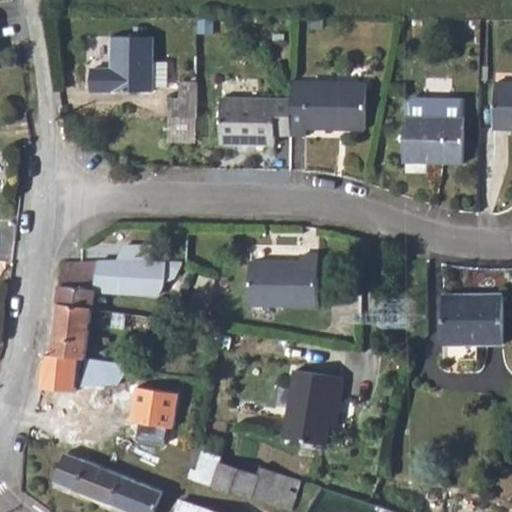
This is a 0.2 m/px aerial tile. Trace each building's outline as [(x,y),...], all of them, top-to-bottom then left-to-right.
[(93,70),(93,93),(154,94),(155,38),(115,38),(114,70),(93,70)] [(160,59),(158,83),(169,84),(170,60),(160,59)] [(291,99),(291,135),(306,135),(306,128),(365,128),(366,84),(292,83),(291,99)] [(511,84),(494,85),(493,130),(511,130),(511,84)] [(171,101),(171,118),(199,119),(200,86),(182,86),(182,101),(171,101)] [(275,134),(291,135),(291,99),(221,98),(220,143),(274,145),(275,134)] [(462,99),(405,98),(403,164),(462,164),(462,99)] [(254,268),(253,311),(319,312),(320,262),(304,262),(303,268),(254,268)] [(181,268),(126,266),(123,298),(155,299),(154,303),(160,303),(164,290),(166,282),(176,282),(181,268)] [(63,268),(59,304),(93,308),(98,267),(63,268)] [(195,301),(210,304),(216,277),(202,273),(195,301)] [(413,324),(413,295),(377,295),(376,323),(413,324)] [(470,302),(448,302),(449,361),(482,361),(482,346),(508,346),(508,296),(470,296),(470,302)] [(59,304),(53,357),(79,360),(76,387),(115,389),(121,390),(132,369),(141,353),(146,355),(151,347),(135,341),(120,367),(87,361),(90,331),(92,316),(93,308),(59,304)] [(92,316),(90,331),(103,332),(105,317),(92,316)] [(45,357),(42,390),(73,394),(75,394),(76,387),(79,360),(53,357),(45,357)] [(293,369),(283,436),(324,444),(332,391),(338,393),(340,376),(293,369)] [(73,394),(69,433),(87,440),(89,424),(106,426),(106,423),(100,423),(100,417),(111,419),(115,389),(76,387),(75,394),(73,394)] [(89,424),(87,440),(105,447),(108,426),(106,426),(89,424)] [(205,454),(204,457),(198,474),(193,473),(191,481),(296,511),(305,481),(264,470),(263,473),(227,462),(227,460),(205,454)] [(70,455),(57,484),(126,511),(159,511),(166,494),(70,455)] [(172,511),(178,511),(182,505),(175,503),(172,511)]
